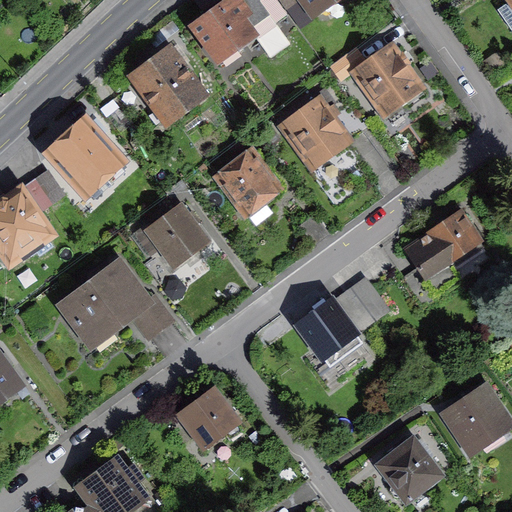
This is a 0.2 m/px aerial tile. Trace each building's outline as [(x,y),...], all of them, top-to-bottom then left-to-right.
[(237,0),(190,31),(218,74),(265,43),(237,0)] [(292,0),(311,26),(348,0),(292,0)] [(511,0),(503,0),(511,13),(511,0)] [(391,48),(355,74),(368,92),(369,91),(384,111),(404,97),(408,103),(422,93),(391,48)] [(173,49),(127,82),(165,136),(211,103),(173,49)] [(356,49),(332,67),(341,79),(365,61),(356,49)] [(319,101),(282,128),(295,146),(297,144),(341,204),(376,179),(347,140),(364,127),(348,105),(331,118),(326,110),(335,104),(325,90),(316,96),(319,101)] [(81,126),(44,160),(87,207),(124,173),(81,126)] [(252,153),(220,178),(257,226),(273,213),(262,199),(278,187),(252,153)] [(27,193),(0,209),(0,259),(7,272),(57,241),(27,193)] [(204,241),(180,209),(151,231),(163,247),(175,263),(204,241)] [(315,214),(299,226),(313,246),(330,233),(315,214)] [(482,246),(461,214),(426,237),(433,248),(413,260),(427,281),(482,246)] [(163,247),(151,231),(146,225),(135,234),(151,256),(163,247)] [(87,291),(66,307),(90,339),(107,325),(112,327),(130,313),(148,336),(170,320),(152,296),(146,301),(120,267),(107,277),(103,272),(84,286),(87,291)] [(389,311),(365,279),(341,297),(365,329),(389,311)] [(333,299),(294,329),(323,367),(363,338),(333,299)] [(0,357),(0,394),(17,381),(0,357)] [(511,422),(488,387),(440,418),(471,465),(511,438),(511,422)] [(216,390),(176,419),(204,457),(244,428),(216,390)] [(415,441),(377,471),(408,511),(410,511),(448,483),(415,441)] [(139,511),(151,504),(120,460),(75,492),(86,507),(78,511),(139,511)]
